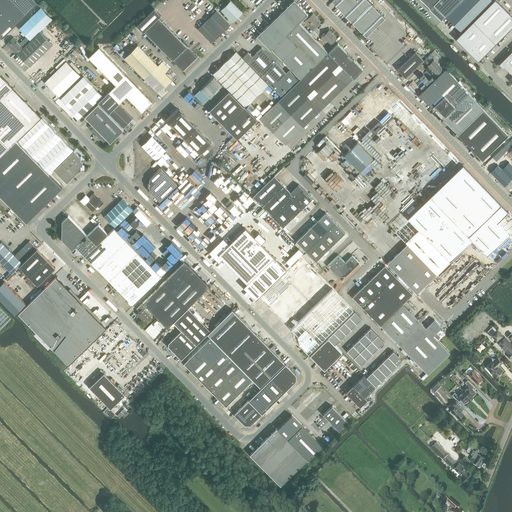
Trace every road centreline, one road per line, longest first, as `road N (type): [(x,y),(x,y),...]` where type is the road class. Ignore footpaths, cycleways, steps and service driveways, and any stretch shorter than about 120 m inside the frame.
road 1 (unclassified): [(106,161),(39,231),(46,242),(235,433),(256,435),(309,382)]
road 2 (unclassified): [(309,382),(304,367),(106,161)]
road 3 (unclassified): [(270,0),(106,161)]
road 4 (secondary): [(511,202),(386,73)]
road 5 (unclassified): [(323,202),(296,164),(386,73)]
road 6 (unclassified): [(106,161),(0,54)]
